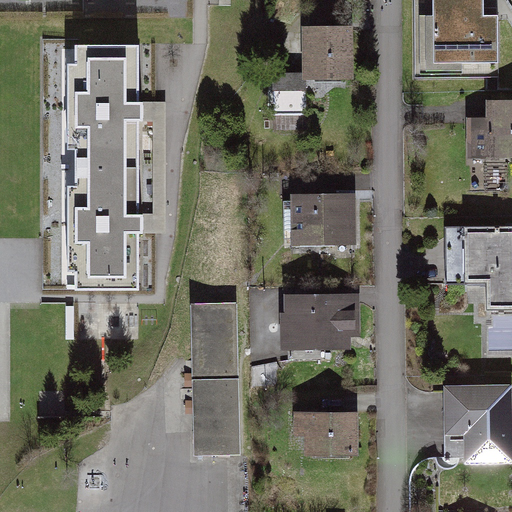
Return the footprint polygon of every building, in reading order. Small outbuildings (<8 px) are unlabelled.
[(488,0),(436,0),(435,16),(419,15),(416,73),(499,78),(502,18),(487,18),(488,0)] [(350,29),(300,30),(302,83),(351,81),(350,29)] [(70,171),(133,171),(133,46),(71,45),(70,171)] [(298,76),(269,77),(270,114),(300,113),(298,76)] [(466,162),(511,161),(511,102),(488,103),(488,122),(466,122),(466,162)] [(131,290),(133,171),(70,171),(69,289),(131,290)] [(291,204),(292,254),(352,253),(352,203),(291,204)] [(511,229),(448,232),(450,291),(489,290),(490,315),(511,314),(511,229)] [(357,297),(281,299),(282,353),(350,352),(350,339),(358,339),(357,297)] [(189,305),(193,458),(237,457),(233,304),(189,305)] [(511,392),(446,393),(446,469),(511,468),(511,392)] [(357,457),(356,413),(294,414),(294,439),(304,439),(304,458),(357,457)]
